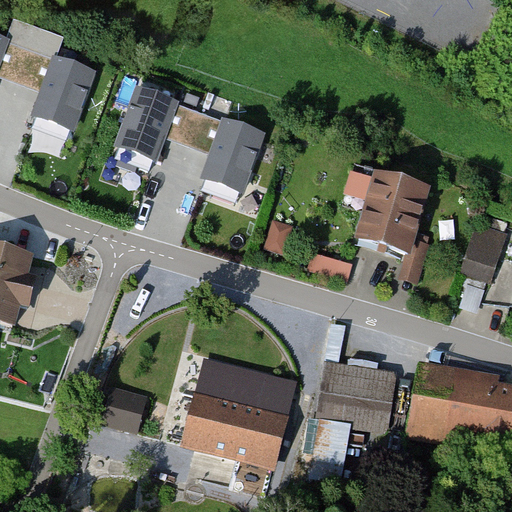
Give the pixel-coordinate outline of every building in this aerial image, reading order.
[(56,64),(36,119),(73,133),(93,77),(56,64)] [(139,94),(118,150),(155,163),(176,108),(139,94)] [(226,126),(205,182),(242,195),(263,140),(226,126)] [(412,244),(427,194),(378,180),(359,243),(423,262),(427,248),(412,244)] [(491,284),(510,227),(482,218),(464,275),(491,284)] [(292,230),(274,225),(267,251),(284,256),(292,230)] [(0,326),(13,330),(19,308),(28,310),(35,286),(25,284),(31,262),(0,253),(0,326)] [(353,270),(313,259),(309,272),(349,284),(353,270)] [(465,308),(481,312),(487,291),(472,287),(465,308)] [(207,365),(186,446),(238,460),(230,491),(267,500),(296,389),(207,365)] [(395,381),(327,370),(320,420),(388,430),(395,381)] [(511,395),(423,379),(413,431),(511,448),(511,395)] [(146,405),(112,397),(105,427),(138,435),(146,405)] [(435,511),(438,503),(411,496),(407,511),(435,511)]
